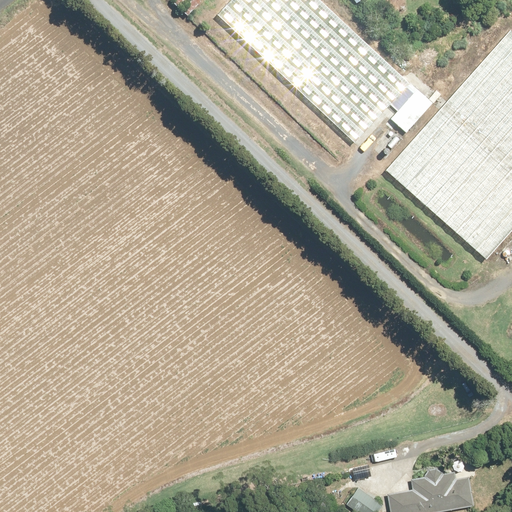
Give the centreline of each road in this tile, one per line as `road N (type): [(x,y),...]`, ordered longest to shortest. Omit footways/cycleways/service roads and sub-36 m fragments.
road 1 (unknown): [(81,0),(511,411)]
road 2 (unknown): [(115,0),(414,280),(448,305),(483,307),(507,293)]
